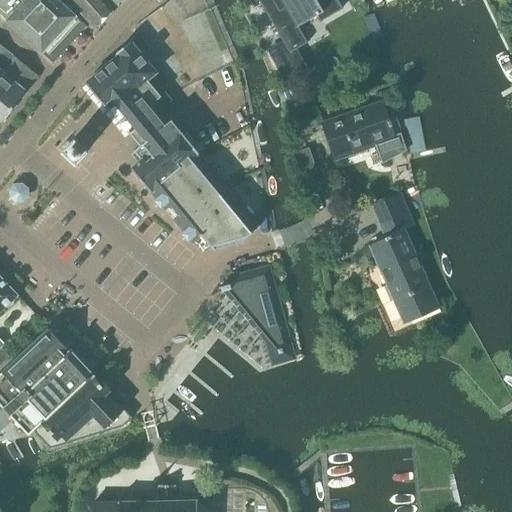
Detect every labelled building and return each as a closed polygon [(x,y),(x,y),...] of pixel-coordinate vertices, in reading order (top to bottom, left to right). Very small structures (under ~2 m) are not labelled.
[(0,0),(0,6),(0,7),(0,14),(43,53),(53,63),(87,26),(86,25),(76,16),(58,0),(0,0)] [(104,0),(68,0),(89,22),(97,30),(114,11),(104,0)] [(259,0),(266,10),(278,31),(291,53),(308,42),(303,34),(298,26),(318,14),(322,21),(343,8),(338,0),(259,0)] [(151,191),(198,152),(193,146),(192,147),(184,137),(185,136),(172,121),(167,125),(158,114),(174,101),(153,76),(156,73),(131,42),(117,53),(119,56),(86,83),(109,111),(111,110),(141,147),(135,152),(142,160),(132,169),(151,191)] [(0,74),(10,62),(10,61),(2,55),(7,49),(0,43),(0,74)] [(10,62),(0,74),(0,121),(2,123),(27,92),(25,91),(38,76),(15,56),(10,61),(10,62)] [(378,102),(322,122),(336,160),(376,146),(383,165),(408,151),(402,134),(396,136),(384,103),(391,101),(387,90),(375,94),(378,102)] [(76,163),(88,151),(76,139),(64,151),(76,163)] [(254,230),(198,152),(151,191),(199,253),(204,250),(204,252),(244,241),(244,238),(254,230)] [(9,198),(11,201),(14,203),(17,203),(20,203),(24,202),(26,200),(28,196),(28,193),(28,190),(26,187),(24,184),(20,183),(17,183),(14,184),(11,186),(9,188),(8,191),(8,195),(9,198)] [(404,323),(440,307),(406,229),(415,225),(401,192),(372,205),(387,238),(370,246),(404,323)] [(236,283),(221,287),(223,289),(223,290),(264,340),(271,365),(295,358),(270,267),(234,277),(236,283)] [(0,311),(18,295),(0,275),(0,311)] [(49,329),(0,375),(0,404),(29,435),(33,431),(47,418),(47,419),(93,376),(94,375),(50,329),(49,329)] [(100,384),(93,376),(47,419),(47,418),(33,431),(50,448),(123,426),(132,418),(108,392),(111,390),(102,381),(100,384)] [(175,500),(175,485),(159,485),(159,501),(95,502),(94,511),(209,511),(208,504),(197,500),(175,500)]
